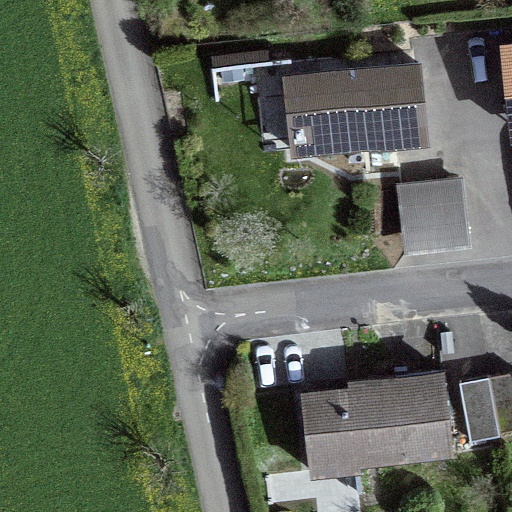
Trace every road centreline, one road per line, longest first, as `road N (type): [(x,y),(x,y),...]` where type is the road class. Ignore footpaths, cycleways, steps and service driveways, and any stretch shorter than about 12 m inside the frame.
road 1 (residential): [(511,285),(181,321)]
road 2 (residential): [(181,321),(112,0)]
road 3 (residential): [(222,511),(181,321)]
